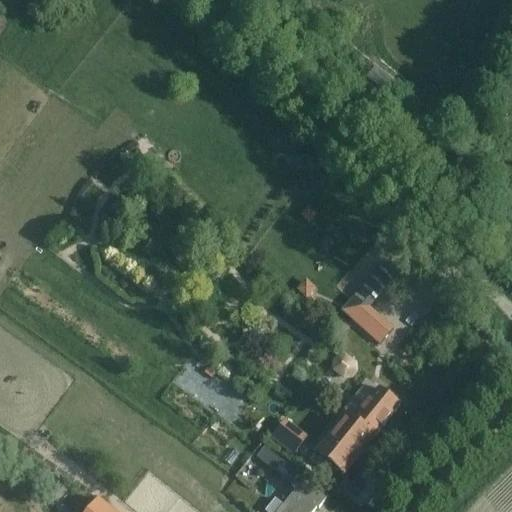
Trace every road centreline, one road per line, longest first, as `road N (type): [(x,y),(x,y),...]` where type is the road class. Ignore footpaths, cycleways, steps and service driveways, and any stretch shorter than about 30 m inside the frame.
road 1 (unknown): [(511,314),(194,0)]
road 2 (tertiary): [(402,511),(511,403)]
